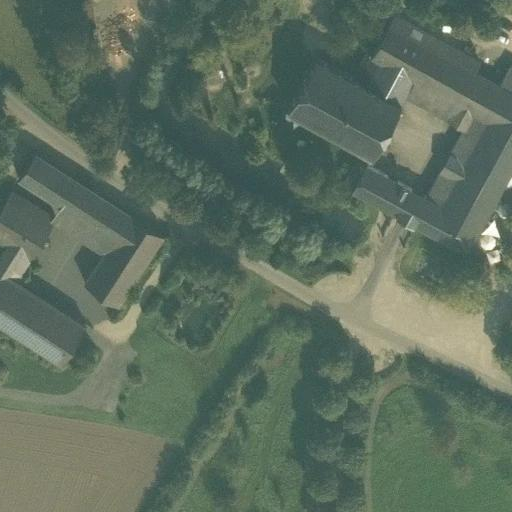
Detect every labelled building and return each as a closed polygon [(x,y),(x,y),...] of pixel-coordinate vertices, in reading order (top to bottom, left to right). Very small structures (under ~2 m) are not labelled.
[(389,22),(423,41),(428,32),(394,13),(389,22)] [(389,22),(372,54),(414,80),(458,104),(476,71),(475,70),(436,49),(423,41),(389,22)] [(428,32),(423,41),(436,49),(441,40),(428,32)] [(480,61),(441,40),(436,49),(475,70),(480,61)] [(405,96),(414,80),(372,54),(367,51),(353,77),(365,84),(410,103),(405,96)] [(287,107),(383,151),(410,103),(365,84),(353,77),(315,57),(287,107)] [(498,83),(511,91),(511,67),(508,65),(498,83)] [(489,78),(476,71),(458,104),(470,111),(489,78)] [(440,205),(479,226),(509,171),(511,165),(511,91),(498,83),(489,78),(470,111),(487,120),(456,177),(448,192),(440,205)] [(414,80),(405,96),(462,127),(440,168),(456,177),(487,120),(470,111),(458,104),(414,80)] [(17,177),(60,205),(77,179),(34,151),(17,177)] [(342,184),(352,189),(364,166),(356,161),(342,184)] [(354,190),(398,214),(412,189),(366,163),(364,166),(352,189),(354,190)] [(439,186),(448,192),(456,177),(440,168),(432,183),(439,186)] [(91,187),(77,179),(60,205),(74,213),(91,187)] [(432,183),(424,196),(440,205),(448,192),(439,186),(432,183)] [(163,234),(91,187),(74,213),(100,230),(92,243),(104,250),(83,282),(118,304),(163,234)] [(28,260),(55,217),(53,216),(10,189),(0,206),(0,241),(8,246),(28,260)] [(398,214),(411,221),(424,196),(412,189),(398,214)] [(440,205),(424,196),(411,221),(465,252),(479,226),(440,205)] [(60,205),(53,216),(55,217),(92,243),(100,230),(74,213),(60,205)] [(0,258),(0,270),(19,282),(23,277),(19,274),(28,260),(8,246),(2,255),(0,258)] [(84,324),(19,282),(0,270),(0,324),(60,363),(84,324)]
